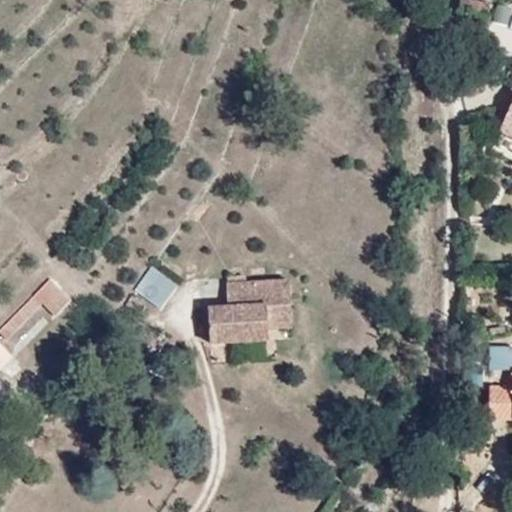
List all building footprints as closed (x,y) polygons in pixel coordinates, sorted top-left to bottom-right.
[(511,104),(503,129),(511,132),(511,104)] [(511,132),(503,129),(499,139),(511,144),(511,132)] [(151,265),(132,290),(159,310),(178,285),(151,265)] [(55,312),(33,293),(0,328),(0,347),(24,322),(37,333),(55,312)] [(275,345),(272,298),(209,299),(208,324),(189,324),(189,361),(249,360),(249,345),(275,345)] [(487,369),(511,369),(510,347),(487,347),(487,369)] [(488,423),(511,424),(511,393),(491,392),(488,423)]
